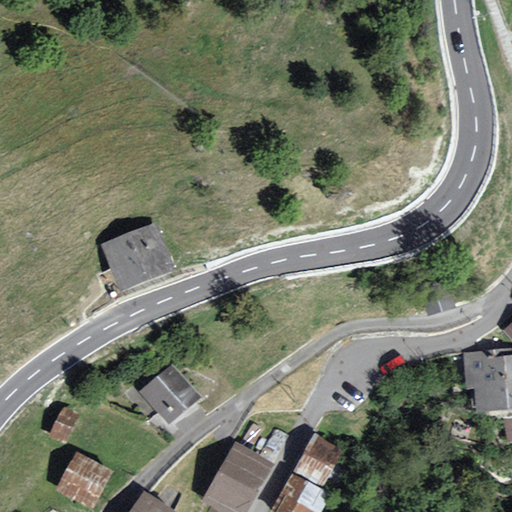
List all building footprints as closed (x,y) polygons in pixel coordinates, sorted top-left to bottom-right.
[(155,228),(101,250),(120,297),(174,275),(155,228)] [(450,283),(425,289),(431,313),(455,307),(450,283)] [(505,349),(477,352),(481,392),(492,390),(494,414),(511,412),(511,355),(506,356),(505,349)] [(177,367),(147,392),(176,428),(207,403),(177,367)] [(84,416),(68,411),(57,441),(74,447),(84,416)] [(338,450),(316,438),(299,469),(321,481),(338,450)] [(241,511),(268,462),(237,445),(209,498),(234,511),(241,511)] [(124,472),(83,453),(64,492),(105,511),(124,472)] [(315,511),(325,492),(294,476),(275,511),(276,511),(315,511)] [(182,511),(151,493),(139,511),(182,511)]
